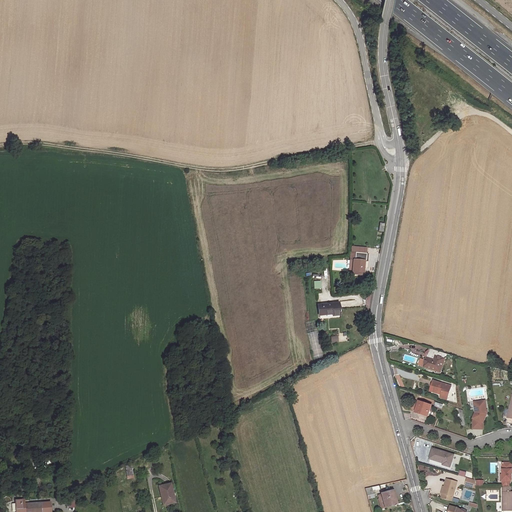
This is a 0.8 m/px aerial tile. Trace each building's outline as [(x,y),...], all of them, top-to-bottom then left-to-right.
[(361,271),(361,264),(363,264),(364,257),(352,256),(352,258),(351,263),(350,263),(349,273),(349,277),(354,277),(354,275),(359,275),(360,275),(361,271)] [(319,315),(330,314),(331,316),(339,315),(338,304),(318,306),(319,315)] [(450,360),(440,357),(439,360),(432,358),(429,368),(446,373),(450,360)] [(454,386),(436,381),(433,391),(445,394),(444,397),(450,399),(454,386)] [(430,405),(421,402),(417,413),(427,416),(430,405)] [(478,414),(475,419),(485,424),(489,415),(487,402),(479,403),(480,409),(477,409),(478,414)] [(454,456),(434,450),(431,460),(445,464),(445,465),(451,467),(454,456)] [(445,487),(443,494),(442,499),(453,502),(458,482),(448,479),(445,487)] [(171,481),(160,483),(161,494),(164,493),(165,501),(174,500),(171,481)] [(393,489),(383,492),(387,506),(397,504),(393,489)] [(22,498),(14,499),(15,511),(23,511),(29,511),(40,511),(39,503),(28,503),(29,505),(23,505),(22,498)]
